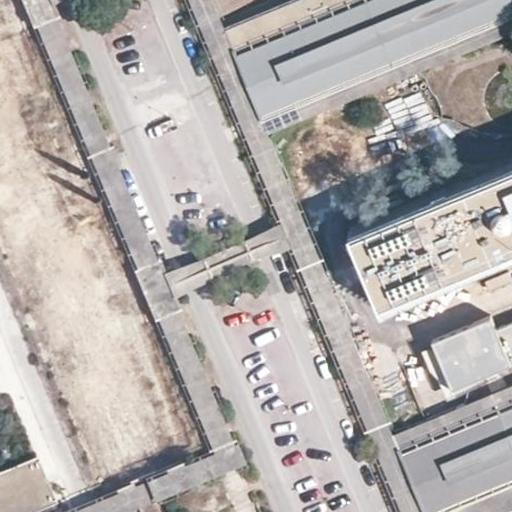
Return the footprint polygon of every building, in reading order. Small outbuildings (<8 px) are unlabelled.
[(5,0),(22,39),(36,33),(137,277),(123,282),(144,333),(158,327),(212,457),(186,467),(119,496),(77,511),(154,511),(250,473),(177,296),(166,270),(55,1),(53,0),(5,0)] [(428,511),(405,454),(397,435),(273,134),(266,117),(238,55),(228,31),(215,0),(190,0),(283,220),(294,247),(344,364),(404,511),(428,511)] [(302,0),(228,31),(238,55),(366,0),(302,0)] [(266,117),(511,14),(511,0),(366,0),(238,55),(266,117)] [(511,14),(266,117),(273,134),(511,36),(511,14)] [(511,169),(350,234),(381,308),(511,253),(511,169)] [(283,220),(166,270),(177,296),(294,247),(283,220)] [(506,365),(511,362),(511,308),(490,317),(506,365)] [(511,408),(511,386),(397,435),(405,454),(511,408)] [(428,511),(436,511),(511,480),(511,408),(405,454),(428,511)] [(40,461),(0,477),(0,511),(47,511),(59,507),(40,461)] [(511,480),(436,511),(509,511),(511,511),(511,480)]
